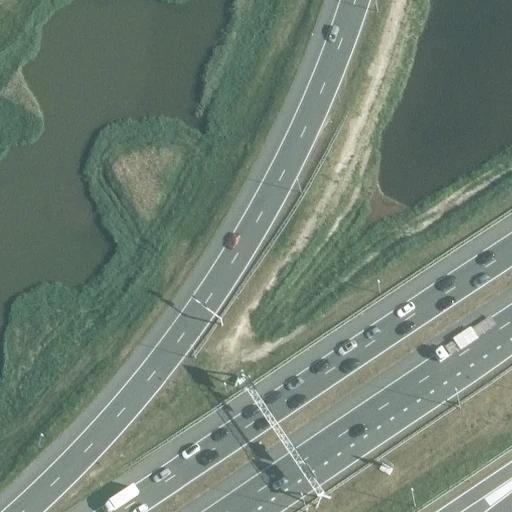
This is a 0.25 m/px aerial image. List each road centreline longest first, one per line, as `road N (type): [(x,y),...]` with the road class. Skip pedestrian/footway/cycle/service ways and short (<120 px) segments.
road 1 (motorway): [(352,0),(310,116),(233,259),(117,414),(20,511)]
road 2 (motorway): [(511,250),(118,511)]
road 3 (motorway): [(511,321),(226,511)]
